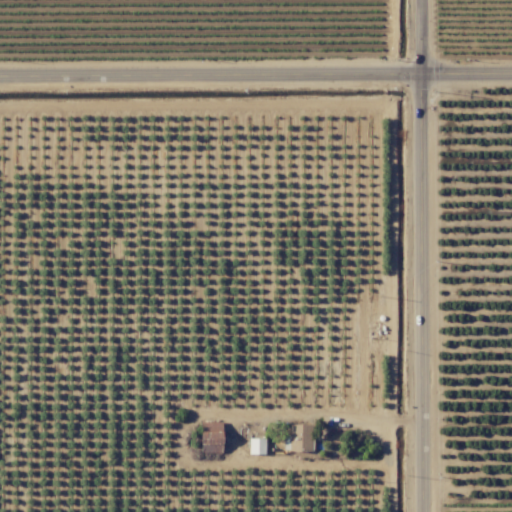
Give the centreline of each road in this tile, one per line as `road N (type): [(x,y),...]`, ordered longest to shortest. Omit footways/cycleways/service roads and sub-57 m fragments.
road 1 (residential): [(419,0),(423,511)]
road 2 (tertiary): [(511,72),(0,74)]
